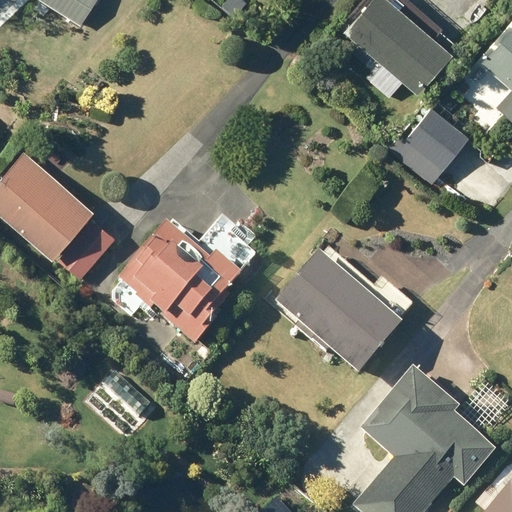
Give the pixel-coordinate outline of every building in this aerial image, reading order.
[(88,0),(37,0),(75,23),(88,0)] [(208,0),(223,12),(228,5),(222,0),(208,0)] [(335,32),(408,95),(450,46),(396,0),(355,0),(335,24),(339,28),(335,32)] [(506,88),(489,109),(511,128),(511,18),(475,62),(506,88)] [(400,141),(437,170),(462,139),(426,109),(400,141)] [(0,172),(0,222),(42,259),(83,212),(17,154),(0,172)] [(204,315),(220,297),(214,293),(250,251),(213,220),(190,247),(163,223),(111,283),(186,347),(210,320),(204,315)] [(86,221),(53,258),(75,278),(108,240),(86,221)] [(265,308),(348,378),(407,308),(374,280),(366,290),(324,255),(315,266),(307,259),(265,308)] [(387,462),(347,507),(352,511),(421,511),(449,481),(457,488),(486,455),(443,417),(446,414),(403,375),(353,432),(387,462)] [(511,511),(511,503),(507,510),(494,499),(481,511),(511,511)]
